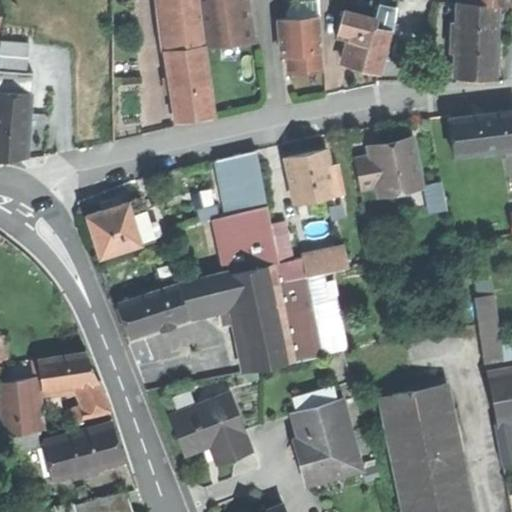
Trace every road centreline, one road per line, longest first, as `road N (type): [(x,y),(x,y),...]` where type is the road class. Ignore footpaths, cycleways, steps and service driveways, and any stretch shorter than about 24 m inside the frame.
road 1 (residential): [(26,213),(57,177),(107,158),(379,102),(511,94)]
road 2 (residential): [(166,511),(81,289),(26,213)]
